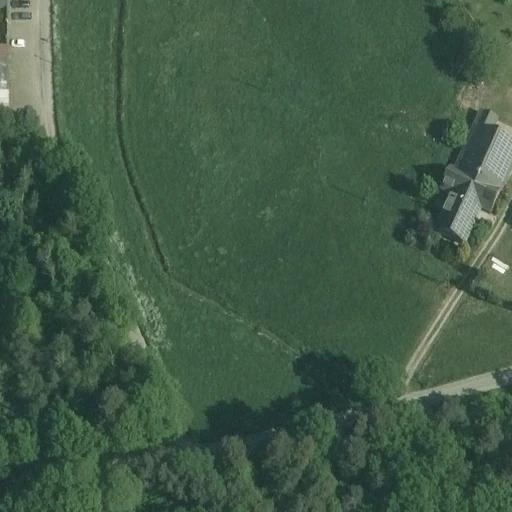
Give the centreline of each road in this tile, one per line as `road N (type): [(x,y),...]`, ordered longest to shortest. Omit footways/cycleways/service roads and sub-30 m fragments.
road 1 (residential): [(187,456),(66,157),(49,90),(42,0)]
road 2 (unclassified): [(187,456),(511,374)]
road 3 (unclassified): [(0,506),(187,456)]
